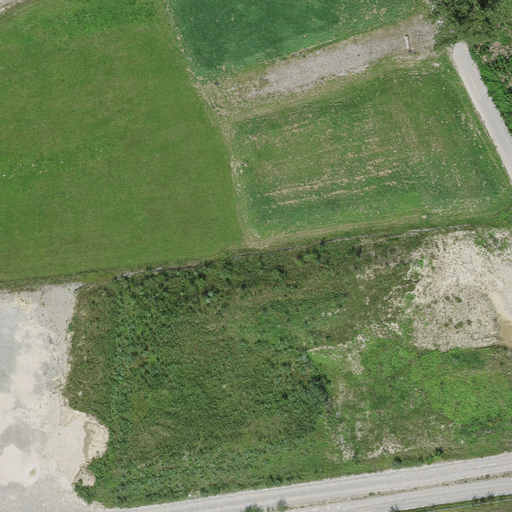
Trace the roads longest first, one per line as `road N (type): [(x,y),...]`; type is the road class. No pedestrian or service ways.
road 1 (track): [(511,461),(183,511)]
road 2 (track): [(317,511),(511,482)]
road 3 (track): [(511,155),(437,0)]
